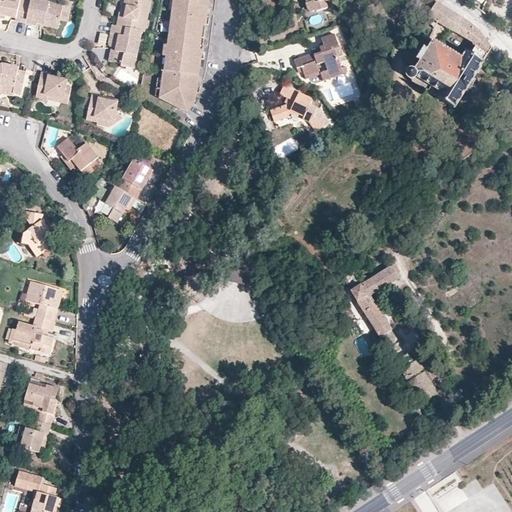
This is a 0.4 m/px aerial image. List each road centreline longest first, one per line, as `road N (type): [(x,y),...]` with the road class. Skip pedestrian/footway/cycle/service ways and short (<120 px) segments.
road 1 (residential): [(123,267),(221,90),(236,0)]
road 2 (residential): [(86,511),(90,336)]
road 3 (tertiary): [(366,511),(511,419)]
road 4 (residential): [(88,254),(56,186),(0,136)]
road 5 (residential): [(0,42),(70,50),(81,42),(90,0)]
